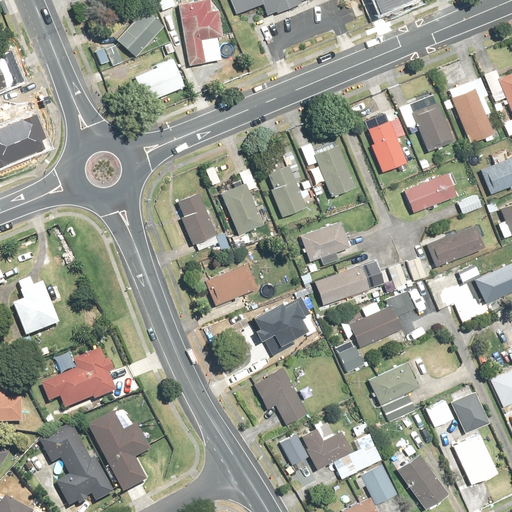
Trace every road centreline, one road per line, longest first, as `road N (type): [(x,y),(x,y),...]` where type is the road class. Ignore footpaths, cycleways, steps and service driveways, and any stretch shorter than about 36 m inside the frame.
road 1 (tertiary): [(509,0),(135,155)]
road 2 (residential): [(117,201),(189,379),(242,466)]
road 3 (tertiary): [(33,0),(89,133)]
